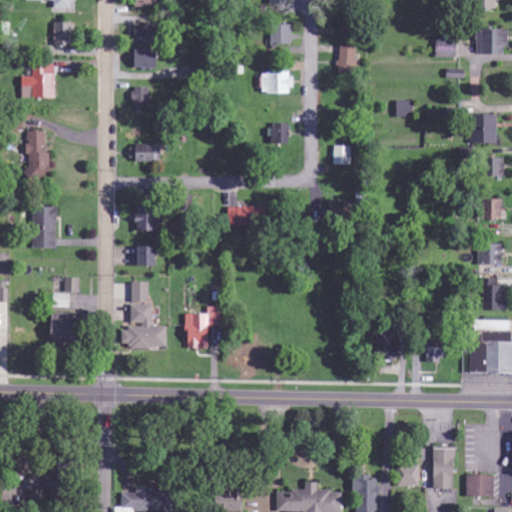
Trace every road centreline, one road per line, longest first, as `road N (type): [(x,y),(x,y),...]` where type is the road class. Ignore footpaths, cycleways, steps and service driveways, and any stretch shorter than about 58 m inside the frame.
road 1 (tertiary): [(511,405),(0,396)]
road 2 (residential): [(105,511),(105,0)]
road 3 (residential): [(262,183),(296,183),(310,173),(313,0)]
road 4 (residential): [(107,186),(262,183)]
